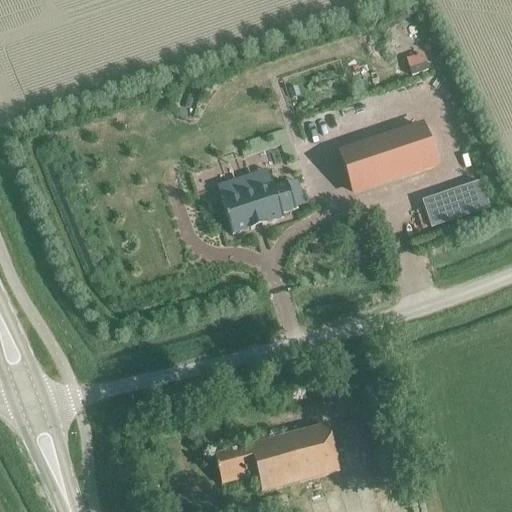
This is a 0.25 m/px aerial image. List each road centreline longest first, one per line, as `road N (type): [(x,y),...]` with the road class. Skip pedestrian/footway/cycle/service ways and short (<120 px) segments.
road 1 (unclassified): [(41,401),(345,334),(511,270)]
road 2 (secondary): [(12,399),(45,477),(69,510)]
